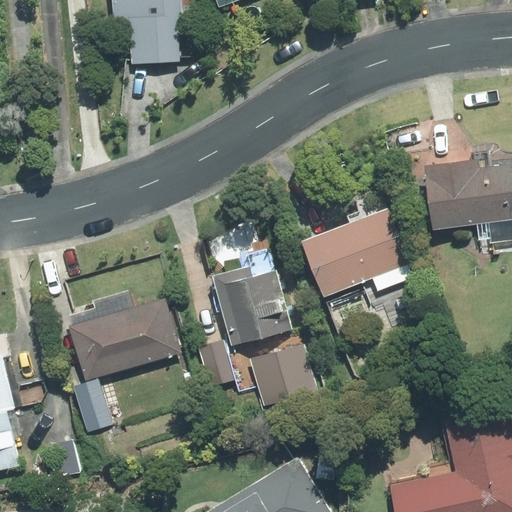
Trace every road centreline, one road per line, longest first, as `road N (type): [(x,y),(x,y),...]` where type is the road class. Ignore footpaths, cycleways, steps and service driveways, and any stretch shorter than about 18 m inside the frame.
road 1 (tertiary): [(0,221),(90,208),(225,148),(338,72),(425,48),(511,39)]
road 2 (unknown): [(90,208),(62,0)]
